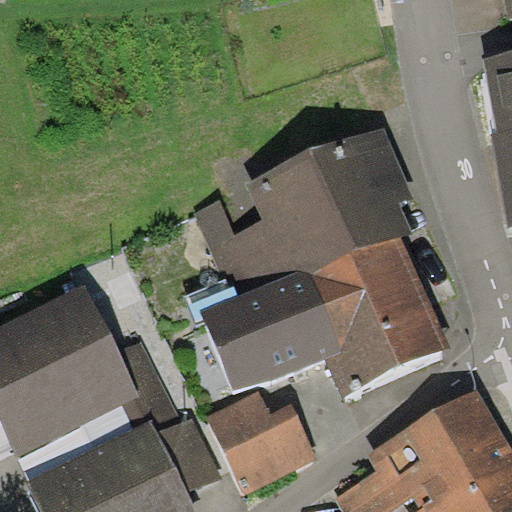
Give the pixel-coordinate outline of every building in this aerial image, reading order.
[(511,48),(483,53),(508,224),(511,223),(511,48)] [(414,198),(383,126),(248,184),(265,221),(235,234),(221,200),(196,210),(233,296),(200,310),(237,394),(300,367),(325,356),(342,396),(450,349),(427,296),(402,239),(414,234),(401,203),(414,198)] [(85,285),(0,327),(0,457),(14,450),(19,459),(123,406),(142,396),(120,352),(85,285)] [(142,343),(120,352),(142,396),(123,406),(136,428),(150,420),(158,435),(183,422),(142,343)] [(511,511),(511,448),(502,432),(474,387),(366,454),(377,471),(339,494),(350,511),(382,511),(397,503),(403,511),(511,511)] [(244,494),(319,459),(293,405),(274,414),(264,391),(208,417),(244,494)] [(158,435),(150,420),(136,428),(26,482),(41,511),(196,511),(187,494),(223,476),(193,417),(183,422),(158,435)]
